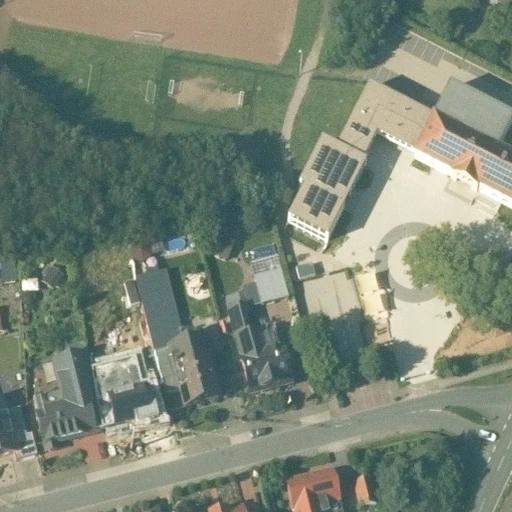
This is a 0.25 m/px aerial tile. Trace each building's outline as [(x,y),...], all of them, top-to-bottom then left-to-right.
[(507,0),(497,0),(492,13),(492,14),(495,8),(498,0),(503,0),(508,2),(508,1),(507,1),(507,0)] [(511,0),(507,0),(507,1),(508,1),(508,2),(503,0),(498,0),(495,8),(511,15),(508,24),(511,25),(511,0)] [(511,123),(449,91),(433,123),(496,155),(511,123)] [(511,163),(496,155),(433,123),(432,125),(369,92),(368,92),(336,154),(321,146),(298,191),(303,193),(287,224),(326,244),(364,169),(361,167),(362,165),(339,154),(346,140),(356,146),(369,121),(420,147),(414,159),(413,160),(451,180),(450,182),(475,194),(476,193),(511,210),(511,163)] [(218,233),(211,250),(232,258),(238,241),(218,233)] [(279,273),(252,281),(259,308),(286,300),(279,273)] [(163,275),(135,282),(134,282),(146,330),(175,322),(163,275)] [(246,307),(227,312),(234,342),(236,341),(254,336),(246,307)] [(175,322),(146,330),(146,333),(146,334),(152,354),(181,347),(175,322)] [(254,336),(236,341),(242,362),(262,357),(256,335),(254,336)] [(170,351),(152,356),(161,388),(163,397),(180,393),(173,370),(197,363),(195,356),(173,362),(170,351)] [(242,362),(240,363),(249,396),(289,386),(280,352),(262,357),(242,362)] [(86,358),(52,367),(57,383),(89,376),(86,358)] [(197,363),(173,370),(180,393),(184,409),(217,401),(206,361),(197,363)] [(89,376),(57,383),(60,396),(36,402),(35,399),(33,400),(33,403),(36,417),(72,408),(94,403),(89,376)] [(142,391),(105,400),(112,431),(149,422),(143,393),(142,391)] [(112,431),(105,400),(94,403),(101,434),(112,431)] [(94,403),(72,408),(80,439),(101,434),(94,403)] [(36,417),(35,417),(43,448),(80,439),(72,408),(36,417)] [(4,419),(0,420),(0,459),(12,456),(13,456),(10,443),(4,419)] [(30,437),(10,443),(13,456),(12,456),(14,464),(35,459),(30,437)] [(331,475),(285,486),(291,511),(308,511),(313,511),(338,505),(331,475)] [(369,481),(353,485),(359,510),(375,506),(369,481)]
